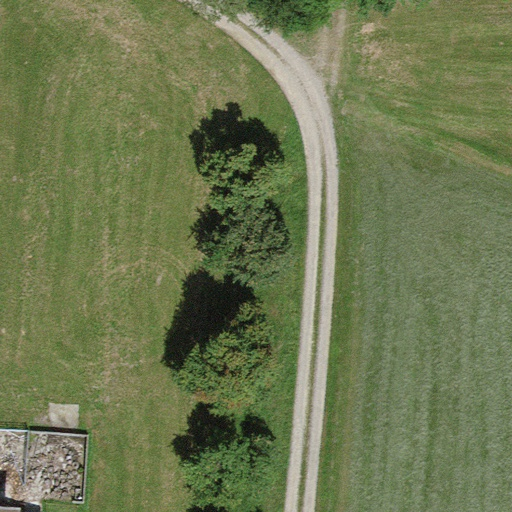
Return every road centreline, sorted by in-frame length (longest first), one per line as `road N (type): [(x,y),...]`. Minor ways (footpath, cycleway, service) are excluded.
road 1 (track): [(298,511),(332,0)]
road 2 (residential): [(215,0),(300,78),(327,122)]
road 3 (track): [(0,148),(0,4)]
